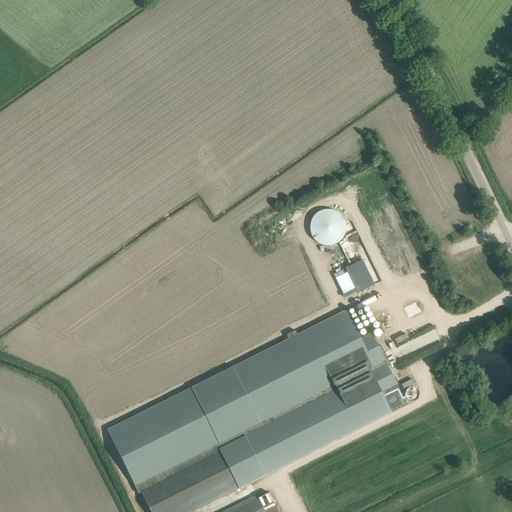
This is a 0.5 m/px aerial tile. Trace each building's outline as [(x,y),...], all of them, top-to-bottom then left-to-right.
[(373,181),(351,192),(400,288),(422,277),(373,181)] [(379,275),(372,277),(374,284),(381,282),(379,275)] [(269,349),(109,430),(139,488),(139,489),(388,366),(385,361),(388,359),(381,346),(379,347),(372,335),(362,340),(348,312),(347,310),(297,335),(296,331),(287,336),(288,339),(269,349)] [(388,366),(139,489),(150,511),(192,511),(261,477),(263,476),(271,472),(404,405),(407,403),(398,385),(399,384),(395,378),(394,378),(388,366)] [(278,511),(269,493),(258,498),(256,495),(222,511),(278,511)]
